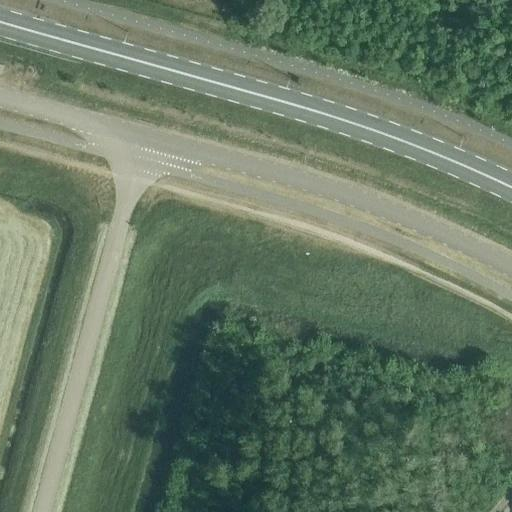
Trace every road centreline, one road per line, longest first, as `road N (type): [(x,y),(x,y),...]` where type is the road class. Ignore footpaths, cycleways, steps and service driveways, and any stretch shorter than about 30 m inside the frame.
road 1 (unknown): [(511,317),(321,231),(0,143)]
road 2 (unclassified): [(511,268),(344,194),(0,98)]
road 3 (primary): [(511,187),(378,131),(0,21)]
